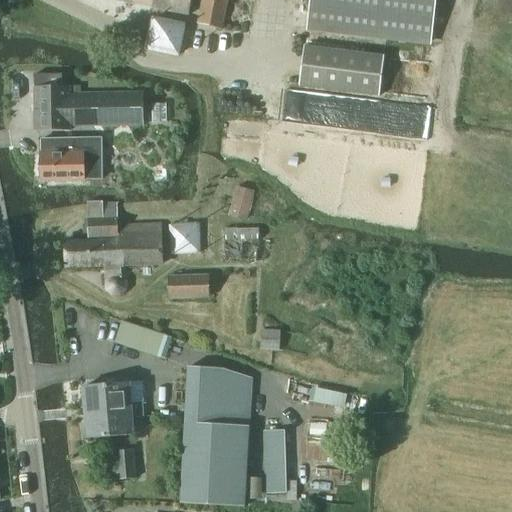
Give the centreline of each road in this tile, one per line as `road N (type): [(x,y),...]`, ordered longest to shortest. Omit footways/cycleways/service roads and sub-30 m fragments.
road 1 (residential): [(27,421),(0,235)]
road 2 (track): [(8,276),(54,273),(113,304),(145,284)]
